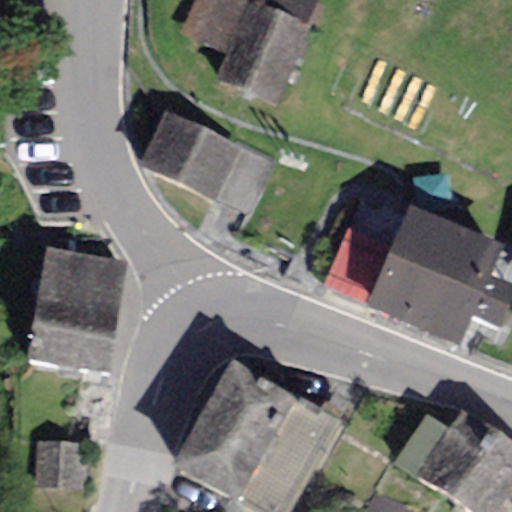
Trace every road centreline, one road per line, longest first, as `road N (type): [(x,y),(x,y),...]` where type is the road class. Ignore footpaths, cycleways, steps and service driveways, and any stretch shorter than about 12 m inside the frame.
road 1 (unclassified): [(200,327),(117,195),(91,105),(86,0)]
road 2 (tertiary): [(200,327),(224,318),(287,326),(511,411)]
road 3 (tertiary): [(123,511),(166,370),(200,327)]
